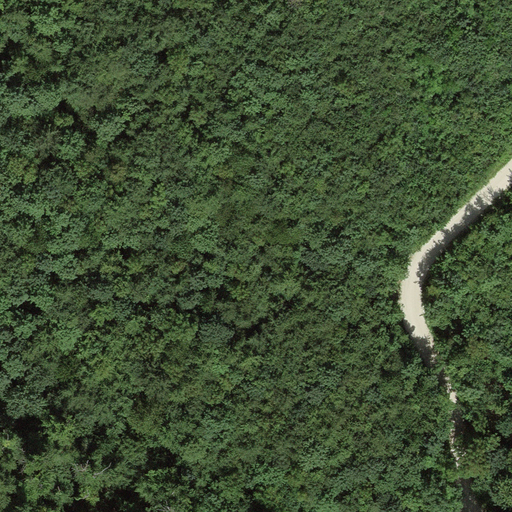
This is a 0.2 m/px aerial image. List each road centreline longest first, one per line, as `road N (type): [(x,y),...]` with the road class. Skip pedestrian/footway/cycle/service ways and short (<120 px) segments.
road 1 (track): [(405,305),(274,262),(0,249)]
road 2 (track): [(468,511),(449,395),(405,305),(419,257),(511,166)]
